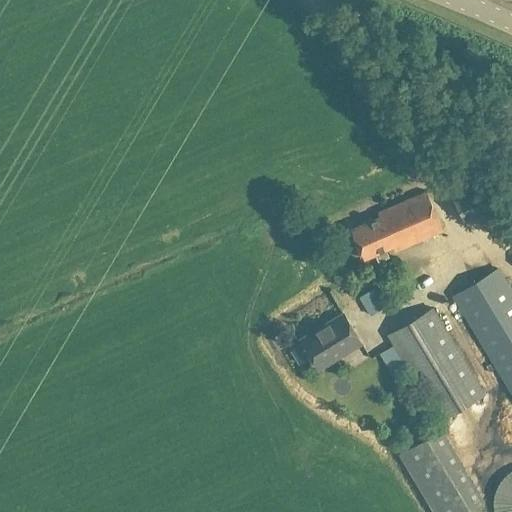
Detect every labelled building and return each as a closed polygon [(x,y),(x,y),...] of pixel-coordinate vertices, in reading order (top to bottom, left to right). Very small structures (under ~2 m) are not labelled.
[(511,196),(511,156),(487,169),(503,201),(511,196)] [(500,205),(485,172),(449,189),(464,221),(500,205)] [(444,230),(427,191),(379,213),(381,217),(352,230),(365,259),(376,254),(379,262),(390,257),(386,250),(394,246),(396,251),(444,230)] [(511,280),(511,278),(508,280),(500,267),(455,295),(511,387),(511,280)] [(487,393),(435,308),(390,335),(443,420),(487,393)] [(319,371),(363,343),(343,311),(299,338),(319,371)] [(398,453),(433,511),(463,511),(485,499),(441,427),(398,453)] [(494,511),(511,511),(511,475),(485,484),(494,511)]
